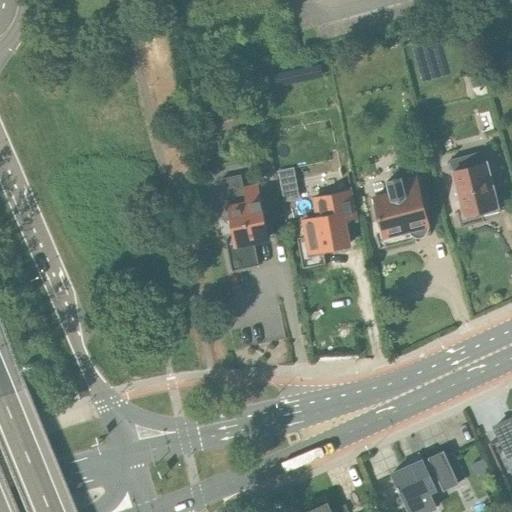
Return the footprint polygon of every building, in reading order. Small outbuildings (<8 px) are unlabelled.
[(461,227),(483,222),(481,216),(499,211),(484,151),(451,160),(464,210),(456,212),(461,227)] [(380,249),(428,237),(431,232),(414,165),(398,169),(400,177),(388,180),(392,193),(375,198),(384,233),(376,235),(380,249)] [(224,212),(222,216),(223,219),(225,223),(231,223),(235,245),(226,247),(231,272),(258,266),(253,241),(269,238),(259,185),(245,187),(243,174),(222,178),(225,191),(228,209),(224,212)] [(296,189),(280,192),(282,203),(298,200),(296,189)] [(302,268),(325,264),(323,252),(348,247),(345,229),(348,228),(346,221),(355,219),(349,191),(315,197),(319,217),(306,219),(309,238),(297,240),(302,268)] [(500,439),(488,445),(496,462),(508,457),(511,455),(511,420),(495,428),(500,439)] [(444,490),(445,491),(459,485),(459,484),(467,480),(454,453),(446,457),(444,451),(429,458),(432,464),(426,467),(423,460),(392,474),(398,487),(397,488),(399,493),(401,492),(407,505),(407,504),(410,511),(428,511),(436,509),(431,498),(438,495),(437,494),(444,490)]
